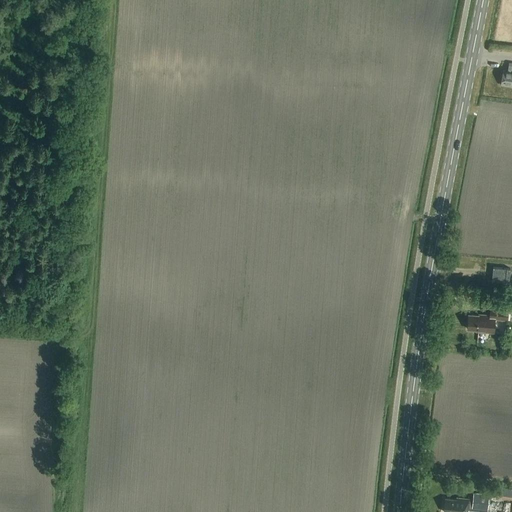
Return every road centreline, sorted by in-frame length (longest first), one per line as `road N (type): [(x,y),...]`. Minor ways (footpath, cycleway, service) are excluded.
road 1 (secondary): [(399,511),(433,257),(483,0)]
road 2 (track): [(94,0),(61,422)]
